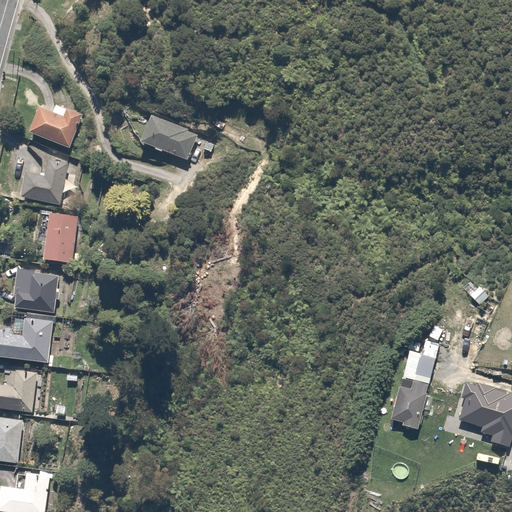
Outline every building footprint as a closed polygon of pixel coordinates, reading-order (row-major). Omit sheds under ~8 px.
[(84,113),(58,103),(55,111),(41,106),(31,133),(71,148),(84,113)] [(200,131),(152,113),(142,141),(190,159),(200,131)] [(47,176),(29,173),(24,199),(62,207),(71,165),(50,161),(47,176)] [(77,202),(76,213),(86,214),(88,204),(77,202)] [(78,218),(50,215),(45,260),(73,263),(78,218)] [(39,274),(39,270),(19,268),(17,297),(19,297),(17,309),(57,313),(61,276),(39,274)] [(489,293),(481,285),(471,296),(480,303),(489,293)] [(53,321),(13,317),(12,329),(0,328),(0,357),(49,362),(53,321)] [(474,338),(467,335),(460,349),(467,353),(474,338)] [(436,344),(427,341),(423,353),(432,356),(436,344)] [(13,388),(4,387),(0,386),(0,409),(33,413),(38,375),(15,372),(13,388)] [(419,426),(420,425),(431,428),(434,419),(422,416),(430,384),(404,377),(394,420),(405,423),(404,425),(419,429),(419,426)] [(0,461),(19,464),(24,420),(0,417),(0,461)] [(462,436),(477,437),(478,417),(467,417),(466,427),(462,426),(462,436)] [(45,511),(51,468),(42,467),(42,473),(28,471),(26,488),(3,486),(0,511),(45,511)]
